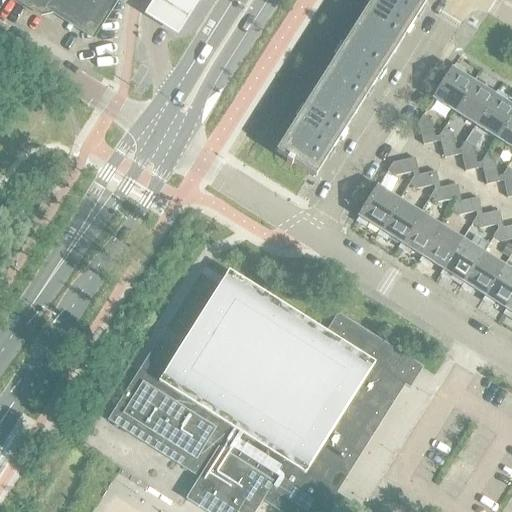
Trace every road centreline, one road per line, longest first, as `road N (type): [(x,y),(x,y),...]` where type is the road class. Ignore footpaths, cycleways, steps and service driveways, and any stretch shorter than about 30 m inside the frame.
road 1 (secondary): [(4,414),(176,146)]
road 2 (residential): [(311,233),(459,0)]
road 3 (secondary): [(149,130),(0,344)]
road 4 (residential): [(511,359),(311,233)]
road 5 (residential): [(149,130),(0,34)]
road 6 (secondary): [(176,146),(264,0)]
road 7 (residential): [(311,233),(176,146)]
road 8 (secondary): [(235,0),(149,130)]
